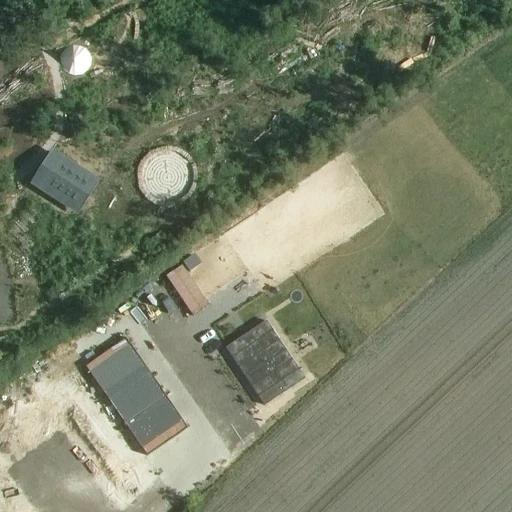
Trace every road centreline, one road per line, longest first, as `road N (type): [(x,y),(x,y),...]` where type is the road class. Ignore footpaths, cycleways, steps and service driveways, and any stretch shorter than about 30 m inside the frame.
road 1 (unknown): [(0,399),(112,321),(136,316),(166,339),(193,390)]
road 2 (unknown): [(139,511),(191,455),(193,390)]
